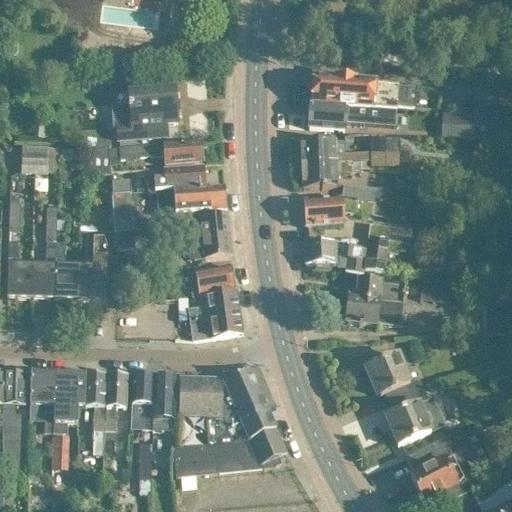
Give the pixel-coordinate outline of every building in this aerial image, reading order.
[(413,109),(415,89),(356,84),(356,82),(334,80),(333,82),(316,80),(313,83),(311,107),(395,115),(396,115),(396,108),(413,109)] [(149,142),(168,140),(167,127),(177,126),(174,92),(129,96),(131,129),(117,130),(118,145),(120,144),(121,151),(149,149),(149,142)] [(107,97),(93,97),(94,124),(108,124),(107,97)] [(311,107),(309,132),(343,134),(344,126),(394,131),(395,115),(311,107)] [(499,121),(445,117),(444,139),(498,141),(499,121)] [(334,142),(300,144),(301,167),(318,166),(318,165),(353,163),(370,163),(370,171),(399,171),(399,142),(370,142),(370,156),(344,157),(344,158),(335,159),(334,142)] [(202,165),(200,145),(149,149),(121,151),(109,152),(110,174),(128,172),(128,166),(120,166),(120,163),(137,161),(137,160),(164,158),(165,168),(202,165)] [(34,177),(35,149),(22,149),(21,176),(34,177)] [(360,176),(361,165),(353,165),(353,163),(318,165),(318,166),(301,167),(302,192),(321,191),(321,192),(324,192),(324,191),(336,190),(336,178),(360,176)] [(470,163),(469,175),(490,176),(490,165),(470,163)] [(204,191),(202,171),(165,174),(166,181),(147,182),(148,195),(156,194),(156,195),(204,191)] [(19,235),(20,206),(19,206),(19,198),(20,198),(20,182),(10,182),(9,235),(19,235)] [(111,183),(111,197),(130,196),(129,182),(111,183)] [(85,208),(101,209),(102,186),(86,185),(85,208)] [(226,213),(225,189),(204,191),(156,195),(158,218),(226,213)] [(343,189),(341,203),(366,206),(380,208),(382,194),(343,189)] [(132,234),(130,196),(111,197),(114,233),(114,236),(118,235),(132,234)] [(344,229),(343,216),(364,219),(364,218),(366,206),(341,203),(305,205),(306,216),(302,216),(303,228),(307,227),(307,231),(344,229)] [(366,206),(364,218),(382,220),(384,209),(380,208),(366,206)] [(55,233),(56,233),(57,211),(46,211),(46,269),(32,268),(31,301),(53,302),(55,233)] [(229,238),(226,216),(200,219),(200,221),(185,223),(186,240),(189,239),(189,240),(192,239),(192,241),(202,240),(202,241),(229,238)] [(411,234),(371,229),(367,256),(365,272),(388,275),(390,256),(400,257),(400,252),(408,253),(408,249),(409,249),(411,234)] [(78,303),(79,270),(64,269),(65,233),(56,233),(55,233),(53,302),(78,303)] [(136,247),(135,234),(132,234),(118,235),(118,248),(136,247)] [(231,259),(229,238),(202,241),(205,262),(231,259)] [(191,254),(189,240),(189,239),(186,240),(177,241),(178,256),(191,254)] [(105,304),(106,247),(104,240),(93,240),(92,270),(79,270),(78,303),(105,304)] [(31,301),(32,268),(18,268),(19,244),(8,244),(6,301),(31,301)] [(342,244),(305,244),(305,267),(342,266),(342,244)] [(367,256),(350,253),(348,270),(365,272),(367,256)] [(232,294),(230,284),(234,281),(233,273),(229,272),(228,269),(195,275),(197,290),(190,292),(192,301),(205,298),(232,294)] [(134,280),(120,281),(121,304),(136,303),(134,280)] [(448,306),(451,284),(423,281),(421,303),(448,306)] [(406,288),(358,283),(356,300),(349,299),(346,326),(359,327),(359,329),(363,329),(363,327),(376,329),(376,326),(401,329),(406,288)] [(239,315),(236,293),(232,294),(205,298),(207,308),(188,311),(189,323),(239,315)] [(192,344),(242,337),(239,315),(189,323),(192,344)] [(477,333),(475,318),(443,321),(444,336),(477,333)] [(397,358),(364,372),(371,386),(373,385),(380,399),(391,394),(395,404),(423,392),(418,380),(408,384),(397,358)] [(222,382),(179,381),(178,419),(205,420),(208,448),(220,447),(232,445),(227,435),(242,428),(268,416),(250,373),(223,384),(222,382)] [(25,408),(25,376),(4,376),(3,435),(2,475),(12,475),(13,445),(15,445),(16,419),(13,419),(14,408),(25,408)] [(52,436),(54,377),(30,376),(29,409),(44,409),(44,436),(52,436)] [(54,377),(52,436),(67,436),(67,427),(76,428),(77,410),(83,410),(84,378),(54,377)] [(104,435),(105,379),(84,378),(83,410),(94,411),(93,434),(104,435)] [(126,412),(127,379),(105,379),(104,435),(103,458),(114,458),(115,411),(126,412)] [(152,434),(153,380),(132,379),(131,421),(142,421),(141,434),(152,434)] [(153,380),(152,434),(163,434),(173,435),(174,409),(175,380),(153,380)] [(399,414),(388,419),(394,434),(391,435),(397,449),(430,435),(445,429),(433,400),(427,403),(423,392),(395,404),(399,414)] [(245,446),(276,433),(268,416),(242,428),(245,435),(236,439),(237,443),(243,440),(245,446)] [(479,431),(458,442),(472,470),(473,470),(494,459),(490,452),(482,437),(479,431)] [(274,463),(286,457),(276,433),(245,446),(243,440),(237,443),(232,445),(220,447),(208,448),(208,450),(173,453),(176,482),(275,472),(274,463)] [(435,511),(483,490),(472,470),(458,442),(455,436),(405,461),(414,478),(410,480),(424,505),(427,511),(435,511)] [(69,440),(53,440),(52,473),(68,474),(69,440)] [(150,482),(151,460),(151,448),(140,448),(139,482),(150,482)] [(38,456),(28,456),(27,484),(37,485),(38,456)] [(511,511),(511,489),(479,508),(481,511),(511,511)]
